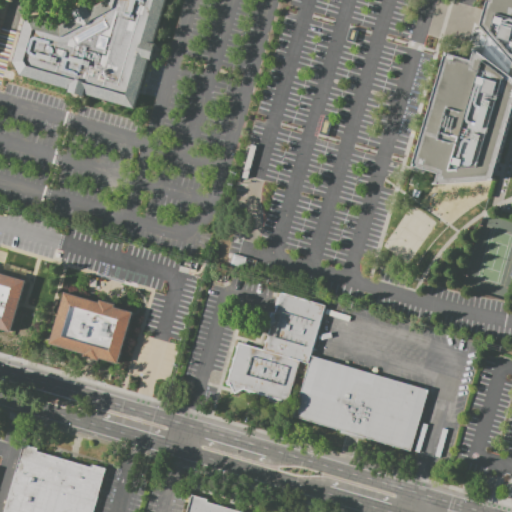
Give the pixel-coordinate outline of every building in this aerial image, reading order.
[(104,0),(167,0),(135,109),(21,77),(13,63),(27,17),(60,26),(104,2),(104,0)] [(511,0),(490,0),(482,26),(511,59),(511,0)] [(477,49),(511,77),(511,122),(496,181),(436,187),(440,176),(414,168),(447,54),(472,61),(477,49)] [(339,163),(324,158),(314,195),(329,199),(339,163)] [(0,272),(25,280),(10,332),(0,329),(0,272)] [(65,293),(134,313),(119,365),(50,345),(65,293)] [(239,344),(264,350),(280,293),(327,306),(309,365),(301,363),(288,404),(244,391),(236,396),(228,383),(239,344)] [(312,358),(295,418),(412,453),(430,392),(312,358)] [(22,444),(2,511),(93,511),(106,468),(91,464),(90,467),(36,452),(37,448),(22,444)] [(242,511),(192,497),(187,511),(242,511)]
